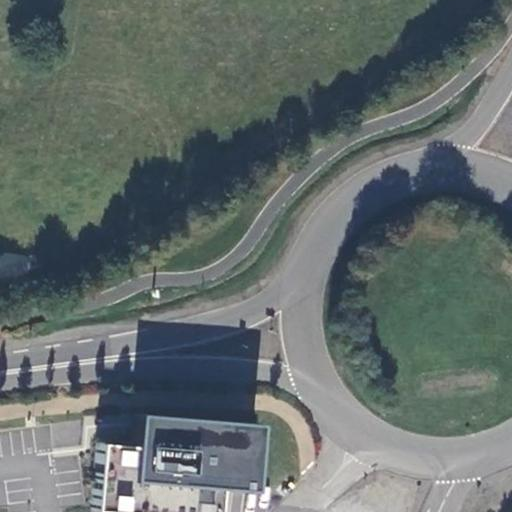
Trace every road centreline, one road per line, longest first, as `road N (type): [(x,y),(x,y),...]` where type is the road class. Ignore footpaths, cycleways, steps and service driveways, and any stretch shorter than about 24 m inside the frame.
road 1 (tertiary): [(295,277),(279,296),(217,324),(0,361)]
road 2 (tertiary): [(0,383),(187,367),(309,384)]
road 3 (tertiary): [(444,160),(394,168),(349,192),(315,230),(295,277)]
road 4 (tertiary): [(309,384),(366,442),(413,461),(463,462)]
